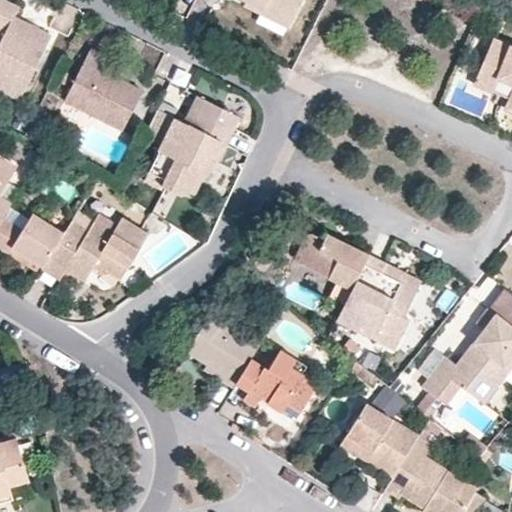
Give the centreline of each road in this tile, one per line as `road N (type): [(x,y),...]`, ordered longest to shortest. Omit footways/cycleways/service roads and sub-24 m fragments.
road 1 (residential): [(262,160),(448,251),(477,251),(511,217)]
road 2 (residential): [(75,353),(216,250),(262,160)]
road 3 (residential): [(511,159),(343,88),(314,90),(291,103)]
road 4 (residential): [(291,103),(85,0)]
road 5 (residential): [(322,511),(157,445)]
road 6 (residential): [(157,445),(146,410),(75,353)]
